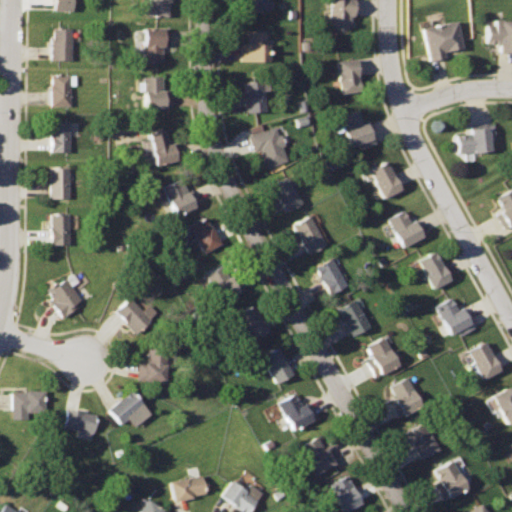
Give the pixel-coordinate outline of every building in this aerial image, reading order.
[(70,0),(49,0),(49,8),(70,9),(70,0)] [(167,0),(146,0),(146,16),(167,16),(167,0)] [(268,0),(248,0),(249,10),(268,9),(268,0)] [(354,0),(330,0),(330,29),(349,29),(348,16),(354,16),(354,0)] [(511,18),(492,19),(491,24),(485,24),(484,42),(498,41),(499,50),(511,50),(511,18)] [(455,20),(421,28),(429,59),(444,56),(442,50),(461,46),(455,20)] [(168,28),(142,27),(141,61),(160,61),(160,46),(167,46),(168,28)] [(69,28),(49,28),(49,61),(69,60),(69,28)] [(267,30),(246,31),(245,45),(240,45),(240,60),(266,60),(267,30)] [(355,59),(335,61),(342,95),(362,91),(355,59)] [(73,75),(49,74),(49,106),(67,105),(66,85),(74,86),(73,75)] [(159,76),(141,77),(142,107),(168,107),(168,89),(158,89),(159,76)] [(265,80),(242,82),(244,112),(262,110),(260,90),(266,90),(265,80)] [(356,111),(330,120),(335,134),(344,130),(351,147),(359,144),(361,149),(375,144),(366,121),(361,123),(356,111)] [(67,121),(49,121),(48,151),(67,151),(67,121)] [(492,124),(470,126),(470,131),(455,133),(458,152),(490,149),(489,139),(494,139),(492,124)] [(274,126),(249,133),(254,151),(259,150),(264,166),(285,159),(274,126)] [(163,128),(145,133),(153,166),(179,158),(174,142),(167,144),(163,128)] [(384,160),(367,170),(384,198),(400,188),(384,160)] [(66,167),(48,167),(48,197),(66,197),(66,167)] [(286,175),(270,182),(284,210),(300,202),(286,175)] [(179,177),(161,187),(175,214),(193,205),(179,177)] [(511,188),(511,187),(494,196),(501,209),(495,213),(502,227),(511,221),(511,188)] [(403,209),(387,218),(401,245),(421,234),(413,220),(409,221),(403,209)] [(66,213),(50,213),(49,243),(67,243),(66,213)] [(308,214),(292,223),(309,252),(324,242),(308,214)] [(204,215),(187,224),(202,250),(219,241),(204,215)] [(434,249),(417,259),(433,285),(449,276),(434,249)] [(331,256),(314,266),(328,292),(346,283),(331,256)] [(222,263),(205,274),(221,301),(243,288),(235,272),(229,275),(222,263)] [(71,272),(44,289),(62,314),(82,302),(70,286),(78,281),(71,272)] [(128,297),(115,310),(135,333),(154,312),(148,304),(140,310),(128,297)] [(450,297),(435,305),(449,333),(458,328),(460,333),(472,327),(461,307),(456,310),(450,297)] [(353,298),(336,307),(350,335),(368,325),(353,298)] [(252,305),(236,314),(250,340),(267,332),(252,305)] [(383,335),(366,344),(372,356),(366,359),(375,376),(398,365),(383,335)] [(484,341),(468,350),(483,378),(499,369),(484,341)] [(166,348),(147,347),(146,362),(137,361),(136,378),(166,380),(166,348)] [(277,348),(260,357),(274,383),(292,375),(277,348)] [(405,376),(388,384),(394,398),(389,402),(397,417),(420,405),(405,376)] [(511,392),(508,386),(490,396),(506,423),(511,420),(511,392)] [(42,390),(10,390),(11,418),(24,417),(25,412),(43,411),(42,390)] [(130,391),(108,409),(119,423),(142,405),(130,391)] [(292,393),(277,402),(292,429),(312,418),(304,404),(300,406),(292,393)] [(94,414),(65,408),(62,427),(91,433),(94,414)] [(422,423),(406,431),(419,456),(436,447),(422,423)] [(316,436),(299,445),(315,473),(332,463),(316,436)] [(450,460),(434,469),(440,481),(434,485),(442,500),(465,487),(450,460)] [(200,475),(169,482),(175,503),(193,498),(193,495),(205,493),(200,475)] [(345,475),(328,485),(343,511),(345,511),(361,503),(345,475)] [(230,480),(219,495),(241,511),(247,511),(256,499),(230,480)] [(146,498),(137,511),(161,511),(164,509),(146,498)] [(15,511),(2,503),(0,506),(0,511),(15,511)] [(485,511),(479,503),(465,511),(485,511)]
